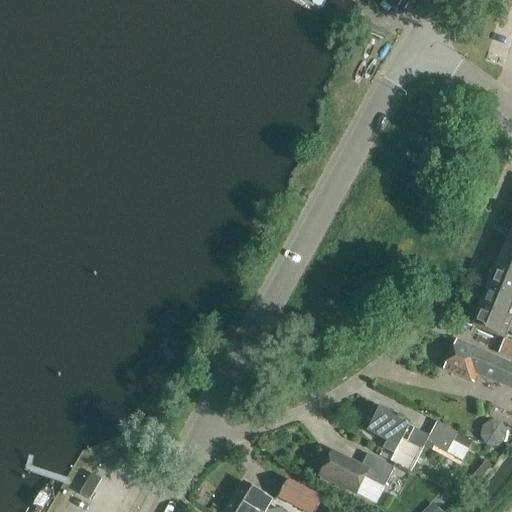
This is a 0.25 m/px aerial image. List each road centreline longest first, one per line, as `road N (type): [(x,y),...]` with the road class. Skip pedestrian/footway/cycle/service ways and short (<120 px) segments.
road 1 (residential): [(207,433),(415,57)]
road 2 (residential): [(207,433),(224,438),(327,408),(412,340)]
